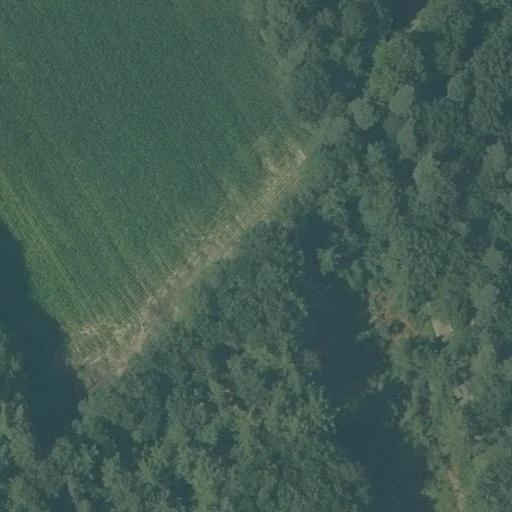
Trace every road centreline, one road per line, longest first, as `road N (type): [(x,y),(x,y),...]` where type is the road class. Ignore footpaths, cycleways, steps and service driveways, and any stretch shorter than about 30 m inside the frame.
road 1 (unclassified): [(499,511),(392,168),(371,132)]
road 2 (track): [(371,132),(282,0)]
road 3 (unclassified): [(357,116),(382,91),(423,0)]
